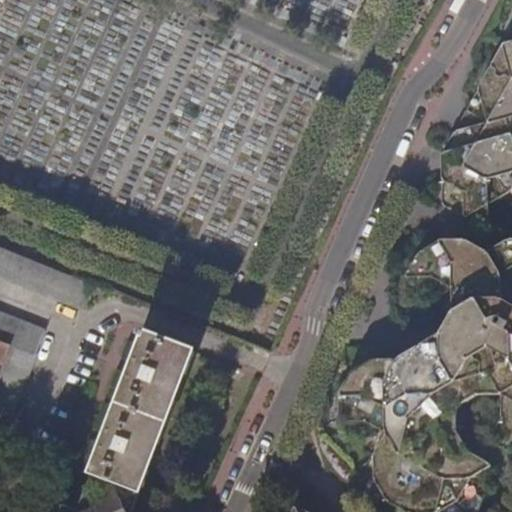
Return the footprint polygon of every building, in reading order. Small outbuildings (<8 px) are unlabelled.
[(511,33),(444,155),(444,167),(444,204),(467,216),(467,241),(441,242),(420,254),(408,276),(408,301),(433,301),(455,313),(443,335),(400,360),(375,361),(353,373),(341,395),(341,420),(354,441),(376,453),(376,478),(389,500),(409,511),(435,511),(436,511),(458,498),(469,477),(491,464),(469,452),(457,431),(456,406),(477,393),(503,393),(503,418),(491,439),(511,451),(511,240),(510,240),(489,228),(488,204),(509,192),(511,186),(511,33)] [(0,276),(86,311),(96,287),(0,248),(0,276)] [(47,330),(0,312),(0,340),(13,345),(0,379),(0,421),(11,426),(47,330)] [(120,485),(144,495),(196,353),(143,332),(142,337),(147,339),(141,356),(134,354),(125,381),(130,384),(114,426),(108,424),(98,452),(104,454),(96,476),(120,485)] [(0,379),(13,345),(0,340),(0,379)] [(135,511),(144,495),(120,485),(96,476),(84,511),(66,506),(63,511),(135,511)]
